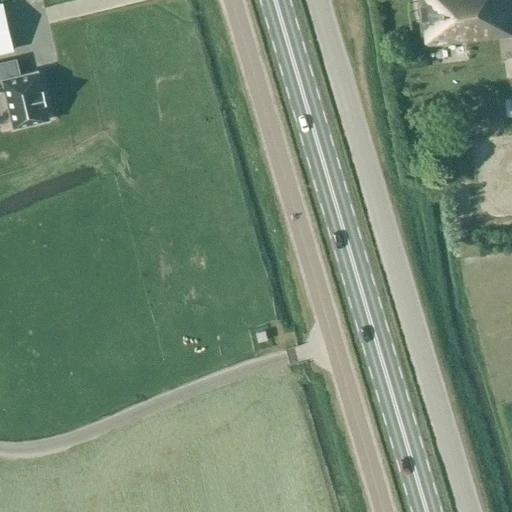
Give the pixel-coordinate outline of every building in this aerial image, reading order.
[(508,0),(417,0),(422,45),(501,36),(504,56),(511,54),(511,17),(508,0)] [(2,2),(0,2),(0,52),(14,49),(2,2)] [(248,57),(225,57),(223,92),(246,92),(248,57)] [(0,62),(0,80),(2,80),(13,127),(48,119),(37,70),(19,74),(15,59),(0,62)] [(452,90),(465,93),(468,81),(454,78),(452,90)] [(168,105),(154,104),(153,123),(181,124),(181,112),(167,111),(168,105)] [(211,160),(190,160),(190,181),(211,181),(211,160)]
